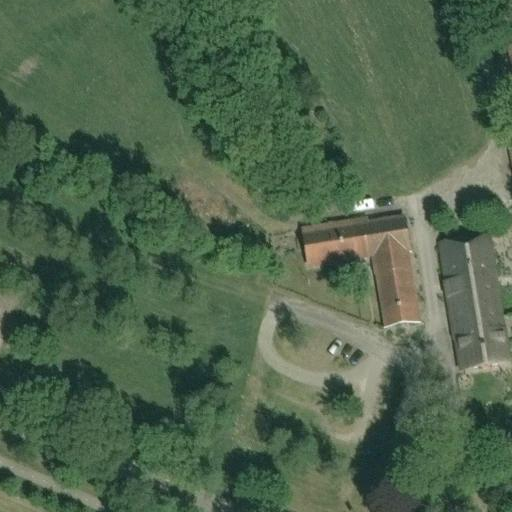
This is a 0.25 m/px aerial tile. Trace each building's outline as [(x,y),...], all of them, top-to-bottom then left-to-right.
[(511,0),(492,0),(493,5),(495,5),(498,16),(496,17),(502,43),(503,43),(511,82),(511,0)] [(337,226),(343,263),(374,258),(386,329),(418,324),(401,220),(369,225),(368,220),(337,226)] [(343,263),(337,226),(304,231),(311,268),(343,263)] [(440,247),(454,333),(502,325),(488,239),(440,247)] [(508,363),(502,325),(454,333),(455,340),(459,340),(464,371),(508,363)]
